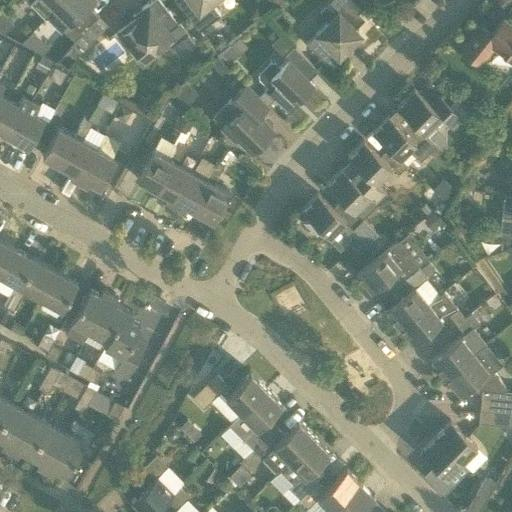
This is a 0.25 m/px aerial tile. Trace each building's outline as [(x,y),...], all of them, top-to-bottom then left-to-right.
[(55,7),(62,0),(28,0),(30,2),(45,17),(48,14),(55,7)] [(81,32),(94,20),(83,9),(92,0),(62,0),(55,7),(48,14),(56,21),(74,39),(81,32)] [(142,63),(168,43),(178,56),(196,42),(180,21),(178,22),(160,0),(150,0),(133,13),(136,17),(118,31),(142,63)] [(175,0),(199,30),(220,13),(209,0),(175,0)] [(369,1),(367,0),(329,0),(319,10),(329,20),(306,42),(332,68),(344,56),(339,52),(360,31),(355,27),(365,17),(358,11),(369,1)] [(511,22),(503,15),(490,32),(480,24),(460,48),(480,64),(493,46),(511,60),(511,22)] [(81,32),(74,39),(75,41),(66,49),(74,57),(90,41),(81,32)] [(230,43),(220,52),(230,62),(240,53),(230,43)] [(318,68),(293,44),(283,54),(287,59),(280,66),(274,61),(270,61),(258,73),(259,77),(267,85),(264,88),(289,112),(301,100),(300,98),(315,83),(309,78),(318,68)] [(216,55),(210,62),(221,72),(227,66),(216,55)] [(0,111),(8,97),(0,92),(0,90),(4,84),(1,83),(0,82),(0,111)] [(251,150),(273,128),(259,113),(268,104),(247,82),(231,99),(213,117),(234,138),(237,135),(251,150)] [(430,102),(414,87),(397,104),(411,119),(424,131),(432,123),(437,128),(446,127),(450,123),(453,125),(462,116),(439,94),(430,102)] [(8,97),(0,111),(0,130),(4,133),(10,136),(30,99),(25,96),(21,94),(17,102),(8,97)] [(39,104),(30,99),(10,136),(28,146),(44,118),(34,113),(39,104)] [(120,103),(114,114),(121,118),(128,116),(131,109),(120,103)] [(403,128),(388,113),(372,130),(389,146),(407,163),(415,155),(420,160),(430,150),(435,156),(442,149),(424,131),(411,119),(403,128)] [(181,114),(173,127),(186,135),(194,122),(181,114)] [(62,165),(88,118),(84,116),(74,134),(58,126),(42,154),(62,165)] [(78,180),(97,147),(82,139),(92,121),(88,118),(62,165),(72,171),(70,175),(78,180)] [(380,154),(364,138),(348,154),(367,173),(375,181),(391,166),(398,173),(407,163),(389,146),(380,154)] [(156,188),(182,141),(179,140),(172,152),(160,145),(156,151),(153,149),(137,177),(156,188)] [(173,203),(191,170),(177,162),(187,144),(182,141),(156,188),(167,194),(164,198),(173,203)] [(120,160),(125,151),(117,146),(112,155),(97,147),(78,180),(86,184),(89,180),(100,186),(116,158),(120,160)] [(194,209),(220,162),(216,160),(206,178),(191,170),(173,203),(181,208),(184,203),(194,209)] [(214,220),(230,191),(213,182),(223,164),(220,162),(194,209),(214,220)] [(359,182),(342,166),(326,182),(342,197),(354,209),(369,193),(376,200),(385,191),(375,181),(367,173),(359,182)] [(443,177),(432,188),(443,198),(454,187),(443,177)] [(333,206),(318,191),(302,207),(309,215),(304,221),(317,233),(322,228),(329,234),(344,219),(353,227),(362,217),(354,209),(342,197),(333,206)] [(425,202),(420,207),(426,214),(431,209),(425,202)] [(434,209),(422,218),(430,229),(443,219),(434,209)] [(511,215),(502,215),(500,233),(511,234),(511,215)] [(0,268),(13,245),(0,237),(0,268)] [(397,239),(357,272),(371,289),(387,276),(395,285),(419,266),(397,239)] [(8,304),(35,257),(13,245),(0,268),(0,273),(10,280),(15,282),(4,302),(8,304)] [(41,296),(56,268),(35,257),(8,304),(14,308),(25,288),(41,296)] [(400,325),(429,302),(416,285),(427,276),(419,266),(395,285),(402,295),(386,308),(400,325)] [(62,308),(77,280),(56,268),(41,296),(61,308),(62,308)] [(99,292),(89,287),(71,320),(89,330),(110,292),(102,287),(99,292)] [(444,290),(440,292),(429,302),(400,325),(413,342),(442,318),(441,317),(448,312),(456,323),(465,316),(444,290)] [(107,340),(125,307),(116,301),(118,296),(110,292),(89,330),(107,340)] [(128,374),(146,342),(134,335),(141,322),(131,316),(133,311),(125,307),(107,340),(104,344),(122,354),(115,367),(128,374)] [(431,358),(445,375),(474,351),(486,342),(472,325),(480,319),(473,310),(465,316),(456,323),(463,332),(431,358)] [(49,348),(51,343),(54,338),(44,333),(38,342),(49,348)] [(0,350),(2,351),(9,340),(1,336),(0,336),(0,350)] [(51,343),(49,348),(46,354),(54,359),(60,348),(51,343)] [(474,351),(445,375),(460,393),(476,380),(482,387),(480,408),(511,411),(511,389),(506,389),(506,385),(493,369),(489,369),(474,351)] [(84,361),(78,371),(87,376),(92,366),(84,361)] [(52,381),(59,369),(51,364),(44,377),(52,381)] [(101,371),(92,366),(87,376),(95,381),(101,371)] [(241,412),(266,387),(250,371),(233,388),(216,372),(192,396),(203,407),(220,390),(241,412)] [(44,377),(39,386),(47,390),(52,381),(44,377)] [(88,401),(95,388),(85,383),(78,396),(88,401)] [(253,448),(276,424),(268,416),(282,403),(266,387),(241,412),(231,421),(245,435),(243,437),(253,448)] [(0,423),(12,401),(0,394),(0,423)] [(78,396),(73,405),(83,410),(88,401),(78,396)] [(117,416),(123,404),(115,399),(107,411),(117,416)] [(9,449),(30,411),(12,401),(0,423),(0,436),(4,439),(1,444),(9,449)] [(511,412),(511,411),(480,408),(479,421),(511,424),(511,418),(511,412)] [(30,454),(48,421),(30,411),(9,449),(17,453),(20,448),(30,454)] [(276,424),(253,448),(277,471),(280,469),(314,435),(298,419),(285,432),(276,424)] [(462,460),(477,445),(451,419),(435,434),(462,460)] [(45,469),(66,431),(48,421),(30,454),(40,459),(37,464),(45,469)] [(66,474),(84,442),(84,441),(66,431),(45,469),(53,473),(56,468),(66,474)] [(446,476),(462,460),(435,434),(420,450),(446,476)] [(299,497),(317,479),(324,472),(316,464),(330,451),(314,435),(280,469),(293,482),(289,486),(299,497)] [(142,511),(153,511),(159,506),(174,491),(158,475),(168,465),(156,453),(138,471),(149,483),(131,501),(142,511)] [(207,460),(199,473),(212,481),(220,469),(207,460)] [(331,510),(360,482),(346,467),(326,488),(317,479),(299,497),(308,506),(318,496),(331,510)] [(473,511),(477,511),(496,481),(485,475),(466,508),(473,511)] [(358,511),(375,496),(360,482),(331,510),(332,511),(358,511)] [(180,511),(175,507),(188,495),(179,486),(174,491),(159,506),(164,511),(180,511)]
